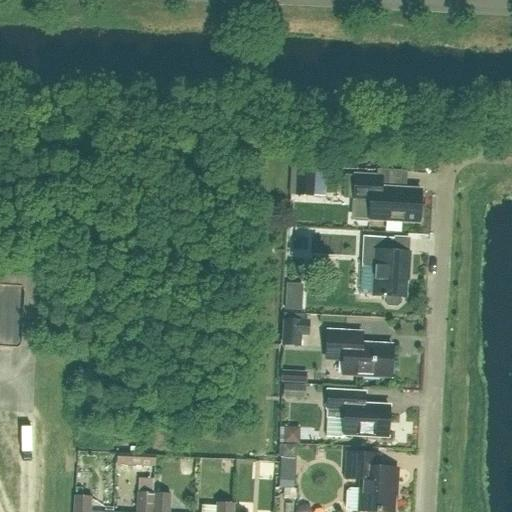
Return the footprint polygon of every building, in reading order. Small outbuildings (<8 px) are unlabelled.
[(323,198),(325,175),(296,173),(294,197),(323,198)] [(344,176),(343,199),(353,200),(354,177),(344,176)] [(353,200),(352,219),(368,220),(418,223),(420,192),(405,191),(380,189),(381,178),(375,178),(354,177),(353,200)] [(408,272),(409,254),(388,253),(389,239),(362,237),(360,268),(374,269),(372,296),(383,297),(383,303),(387,307),(396,308),(400,304),(401,298),(404,298),(406,272),(408,272)] [(292,239),(292,251),(306,251),(306,239),(292,239)] [(286,301),(286,311),(300,312),(301,302),(286,301)] [(307,337),(308,322),(282,321),(280,347),(300,348),(300,337),(307,337)] [(390,378),(391,347),(356,345),(357,334),(327,332),(325,360),(342,360),(342,375),(390,378)] [(297,371),(296,383),(305,384),(305,372),(297,371)] [(303,400),(304,386),(282,385),(281,399),(303,400)] [(387,438),(388,407),(363,406),(363,394),(327,392),(326,409),(327,409),(326,419),(325,438),(343,439),(343,435),(387,438)] [(295,454),(296,446),(281,446),(280,459),(288,459),(295,454)] [(154,468),(154,456),(116,454),(115,466),(154,468)] [(396,486),(397,470),(377,469),(378,456),(346,454),(345,479),(360,480),(359,489),(349,489),(346,492),(345,508),(347,511),(361,511),(392,511),(394,486),(396,486)] [(293,490),(294,479),(277,478),(277,489),(293,490)] [(136,511),(152,511),(153,494),(137,493),(136,511)] [(152,511),(168,511),(169,495),(153,494),(152,511)] [(89,511),(90,498),(73,497),(72,511),(89,511)]
